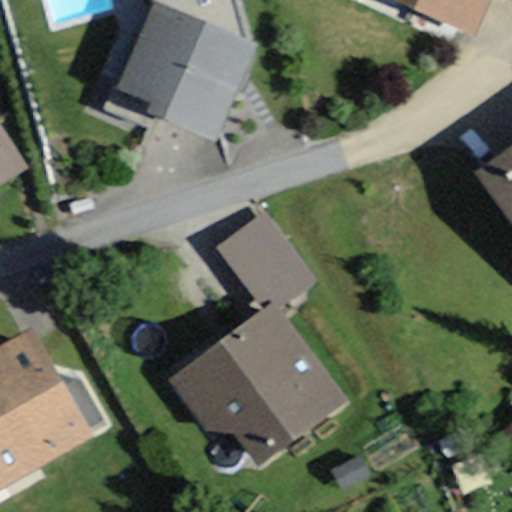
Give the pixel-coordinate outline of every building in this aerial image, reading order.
[(511,0),(371,0),(453,32),(466,0),(495,0),(511,6),(511,0)] [(225,49),(124,11),(88,106),(190,144),(225,49)] [(511,132),(450,180),(511,259),(511,132)] [(311,288),(260,216),(209,252),(251,311),(160,376),(227,470),(333,395),(275,314),(311,288)] [(0,479),(72,436),(11,334),(0,340),(0,479)]
